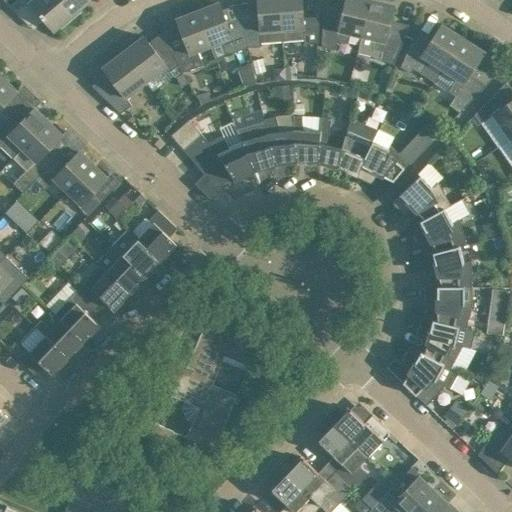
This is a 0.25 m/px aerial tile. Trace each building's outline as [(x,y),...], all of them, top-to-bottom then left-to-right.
[(29,0),(16,0),(9,6),(29,25),(40,15),(52,29),(52,30),(53,31),(71,15),(58,0),(32,0),(31,2),(29,0)] [(58,0),(71,15),(88,0),(58,0)] [(283,41),(279,0),(257,0),(259,21),(242,22),(248,47),(261,46),(261,43),(283,41)] [(279,0),(283,41),(304,39),(304,43),(318,42),(318,37),(320,16),(303,18),(301,0),(279,0)] [(361,35),(359,46),(362,36),(370,0),(345,0),(344,9),(340,8),(339,12),(338,12),(337,15),(324,11),(322,37),(321,46),(335,50),(337,41),(346,43),(350,33),(361,35)] [(381,52),(379,60),(393,64),(399,50),(407,31),(393,28),(394,21),(390,20),(394,6),(370,0),(362,36),(359,46),(360,50),(370,52),(372,50),(381,52)] [(248,47),(242,22),(229,27),(219,2),(197,10),(210,46),(222,41),(227,55),(248,47)] [(186,44),(171,50),(163,36),(170,50),(178,65),(182,72),(203,64),(198,50),(210,46),(197,10),(176,18),(186,44)] [(413,38),(405,56),(401,67),(410,73),(413,68),(420,73),(429,60),(443,69),(463,38),(442,24),(427,47),(413,38)] [(123,52),(146,81),(153,91),(173,75),(170,71),(178,65),(170,50),(163,36),(153,44),(149,43),(144,36),(123,52)] [(484,51),(463,38),(443,69),(456,78),(448,91),(455,96),(449,104),(460,112),(479,93),(485,85),(470,74),(484,51)] [(95,88),(121,113),(131,105),(126,97),(146,81),(123,52),(102,67),(108,74),(108,78),(95,88)] [(266,71),(262,58),(252,60),(256,73),(266,71)] [(286,79),(297,78),(295,65),(284,66),(286,79)] [(176,77),(182,86),(188,82),(183,73),(176,77)] [(17,91),(3,78),(0,80),(0,126),(17,109),(8,100),(17,91)] [(497,90),(484,105),(474,114),(481,124),(493,115),(510,138),(511,136),(511,88),(505,83),(497,90)] [(290,85),(290,84),(273,87),(274,87),(276,103),(292,101),(290,85)] [(374,102),(377,94),(366,89),(363,97),(374,102)] [(207,91),(197,95),(200,103),(211,99),(207,91)] [(303,102),(296,103),(293,103),(294,115),(304,114),(303,102)] [(0,145),(13,158),(48,121),(34,107),(25,117),(17,109),(0,126),(0,145)] [(316,162),(320,130),(319,131),(303,130),(302,116),(293,115),(294,130),(295,162),(295,163),(300,163),(300,161),(316,162)] [(295,162),(294,130),(279,132),(276,116),(264,120),(265,121),(274,165),(274,166),(280,166),(279,164),(295,162)] [(316,162),(315,164),(321,165),(321,163),(336,166),(337,167),(349,127),(346,135),(345,136),(329,132),(331,117),(322,116),(320,130),(316,162)] [(181,147),(198,130),(189,119),(171,135),(181,147)] [(336,166),(336,168),(341,170),(342,168),(356,174),(357,174),(378,128),(352,119),(349,127),(337,167),(336,166)] [(23,192),(36,179),(62,152),(53,143),(62,134),(48,121),(13,158),(26,170),(13,183),(23,192)] [(254,171),(254,172),(260,171),(259,169),(274,165),(265,121),(237,129),(254,171)] [(428,122),(403,148),(415,159),(441,132),(428,122)] [(393,181),(409,162),(399,153),(390,145),(394,136),(378,128),(357,174),(356,174),(355,175),(372,184),(377,173),(391,179),(393,181)] [(208,142),(213,147),(218,153),(220,157),(207,170),(220,186),(231,175),(234,179),(233,180),(234,183),(245,178),(244,176),(254,171),(237,129),(241,141),(242,142),(229,148),(222,135),(208,142)] [(189,156),(206,139),(198,130),(181,147),(189,156)] [(213,147),(208,142),(206,139),(189,156),(196,165),(213,147)] [(213,147),(196,165),(204,173),(207,170),(220,157),(218,153),(213,147)] [(67,191),(93,164),(79,151),(71,160),(62,152),(36,179),(45,188),(54,179),(67,191)] [(93,164),(67,191),(80,203),(78,206),(88,215),(107,195),(98,186),(107,177),(93,164)] [(207,170),(204,173),(195,183),(209,198),(220,186),(207,170)] [(413,207),(424,218),(410,226),(424,219),(444,208),(445,209),(451,205),(438,182),(432,187),(420,175),(391,201),(404,215),(413,207)] [(499,192),(488,196),(493,207),(503,202),(499,192)] [(146,200),(140,193),(134,200),(140,206),(146,200)] [(27,229),(38,218),(17,199),(7,210),(27,229)] [(119,199),(109,210),(117,218),(127,208),(119,199)] [(429,237),(437,251),(459,246),(466,245),(460,218),(452,223),(445,209),(444,208),(424,219),(410,226),(419,243),(429,237)] [(153,222),(138,237),(138,238),(162,262),(163,261),(161,260),(170,251),(171,252),(179,244),(176,242),(176,243),(169,237),(178,228),(158,209),(149,219),(153,222)] [(497,221),(483,224),(486,237),(500,234),(497,221)] [(84,237),(84,230),(79,225),(71,234),(80,242),(84,237)] [(159,265),(162,262),(138,238),(138,237),(128,228),(127,228),(112,245),(147,278),(147,277),(146,276),(157,264),(159,265)] [(55,233),(44,246),(51,253),(63,240),(55,233)] [(116,261),(107,270),(131,294),(132,293),(131,292),(142,280),(143,281),(147,278),(112,245),(106,251),(116,261)] [(463,262),(459,246),(437,251),(421,255),(426,273),(437,270),(441,285),(425,286),(441,286),(464,286),(464,287),(472,287),(471,260),(463,262)] [(65,260),(55,251),(48,259),(58,268),(65,260)] [(23,283),(28,277),(6,256),(0,261),(0,299),(4,303),(23,283)] [(98,308),(105,300),(114,309),(126,296),(128,297),(131,294),(107,270),(93,285),(86,278),(76,288),(78,289),(98,308)] [(507,273),(498,273),(498,286),(508,285),(507,273)] [(31,295),(21,286),(12,296),(21,305),(31,295)] [(464,303),(464,287),(464,286),(441,286),(425,286),(425,304),(437,304),(437,320),(437,321),(459,327),(466,329),(466,327),(473,303),(464,303)] [(78,289),(54,314),(85,342),(88,339),(87,337),(99,324),(90,316),(98,308),(78,289)] [(35,326),(45,335),(69,359),(73,355),(72,353),(83,341),(84,343),(85,342),(54,314),(60,320),(51,329),(41,319),(35,326)] [(421,316),(417,334),(428,337),(424,353),(451,367),(463,345),(470,347),(475,329),(466,327),(466,329),(459,327),(437,321),(437,320),(421,316)] [(505,318),(489,316),(487,332),(503,334),(505,318)] [(178,354),(177,353),(161,391),(175,397),(176,394),(185,373),(214,385),(214,384),(219,373),(213,370),(221,350),(250,362),(259,341),(208,319),(208,318),(207,317),(188,362),(187,366),(175,361),(176,357),(178,354)] [(45,335),(29,351),(26,348),(23,351),(17,357),(35,374),(44,365),(51,373),(51,374),(53,376),(61,368),(59,366),(68,358),(69,359),(45,335)] [(511,353),(511,346),(503,343),(500,351),(511,355),(511,353)] [(17,357),(23,351),(16,345),(11,351),(17,357)] [(451,367),(424,353),(410,345),(401,361),(412,367),(404,381),(403,381),(402,382),(426,405),(445,385),(450,388),(459,372),(451,367)] [(484,384),(491,370),(481,365),(474,378),(484,384)] [(191,423),(186,437),(214,449),(237,395),(237,394),(214,384),(214,385),(185,373),(176,394),(204,406),(196,425),(191,423)] [(459,402),(446,418),(444,421),(453,428),(468,409),(459,402)] [(367,456),(390,432),(391,432),(372,414),(364,422),(350,409),(335,425),(367,456)] [(168,443),(173,431),(148,421),(143,434),(175,448),(175,446),(168,443)] [(319,441),(334,455),(326,464),(353,489),(368,473),(359,465),(367,456),(335,425),(319,441)] [(511,458),(511,435),(507,442),(497,435),(491,444),(487,441),(478,454),(498,473),(509,457),(511,458)] [(326,464),(318,472),(303,458),(288,474),(320,506),(327,511),(331,511),(353,489),(326,464)] [(314,511),(320,506),(288,474),(272,490),(287,504),(279,511),(314,511)] [(126,511),(133,496),(132,495),(132,497),(80,475),(71,496),(100,509),(98,511),(126,511)] [(369,511),(384,511),(393,504),(401,511),(411,511),(434,489),(419,475),(403,492),(394,484),(381,499),(369,511)] [(439,511),(448,503),(434,489),(411,511),(439,511)] [(356,508),(360,511),(365,511),(370,508),(363,501),(356,508)]
